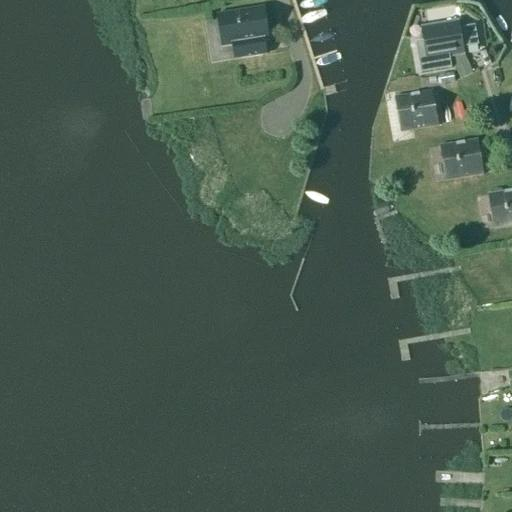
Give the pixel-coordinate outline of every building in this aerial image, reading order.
[(260,42),(269,41),(264,7),(217,13),(221,47),(240,45),(242,59),(262,56),(260,42)] [(420,27),(426,63),(464,56),(458,21),(420,27)] [(394,97),(400,133),(438,127),(431,91),(394,97)] [(439,146),(445,182),(483,175),(477,140),(439,146)] [(511,190),(487,194),(493,230),(511,226),(511,190)]
